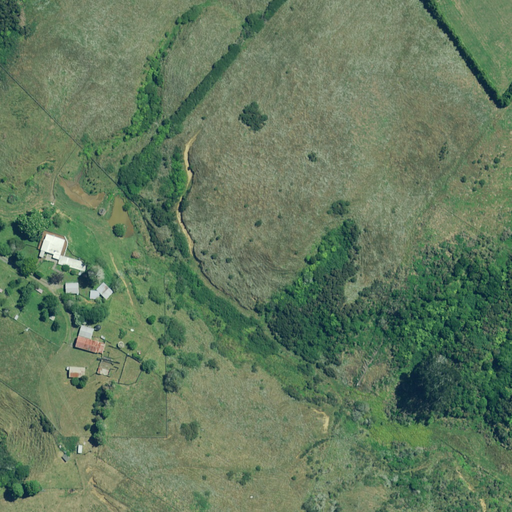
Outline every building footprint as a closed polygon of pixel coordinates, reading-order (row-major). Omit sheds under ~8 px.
[(66,240),(44,232),(38,248),(42,250),(39,256),(44,258),(46,251),(54,254),(53,257),(59,260),(61,255),(66,240)] [(104,282),(96,290),(107,300),(114,292),(104,282)] [(79,294),(80,284),(66,283),(66,294),(79,294)] [(100,293),(98,291),(90,291),(90,299),(100,299),(100,293)] [(79,335),(92,339),(95,329),(82,325),(79,335)] [(98,357),(99,354),(100,353),(103,354),(107,344),(92,339),(79,335),(76,347),(94,352),(94,355),(98,357)] [(112,365),(102,361),(98,373),(108,376),(112,365)] [(90,368),(70,367),(70,377),(90,378),(90,368)]
